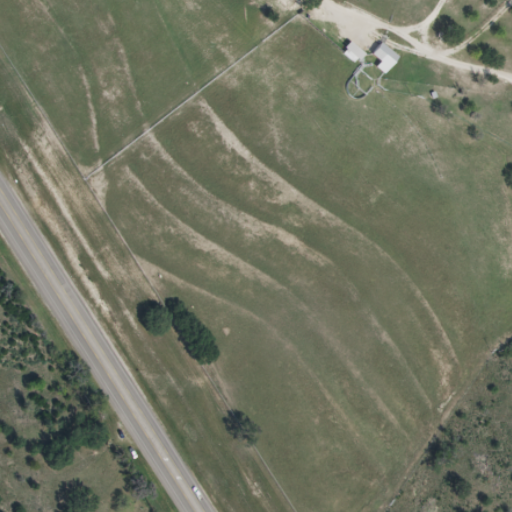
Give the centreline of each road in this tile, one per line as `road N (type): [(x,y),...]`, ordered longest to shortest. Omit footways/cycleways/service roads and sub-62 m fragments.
road 1 (trunk): [(208,511),(0,198)]
road 2 (residential): [(327,0),(429,59),(511,82)]
